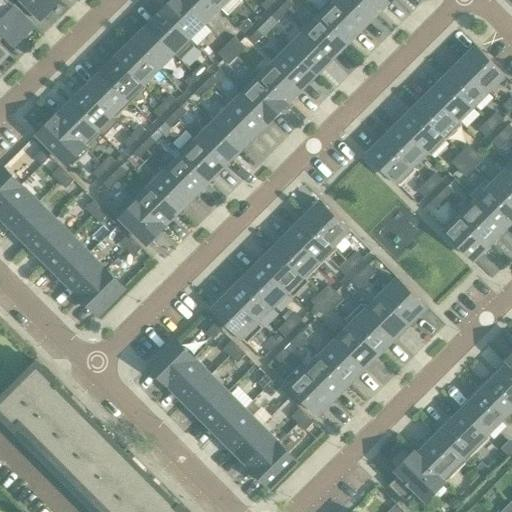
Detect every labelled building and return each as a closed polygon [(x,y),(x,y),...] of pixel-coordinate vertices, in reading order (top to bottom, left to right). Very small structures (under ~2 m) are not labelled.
[(0,0),(0,28),(16,45),(34,27),(12,5),(7,0),(0,0)] [(16,0),(24,0),(43,18),(61,1),(60,0),(7,0),(12,5),(16,0)] [(163,13),(189,38),(204,23),(181,0),(176,0),(172,4),(171,3),(163,11),(162,10),(161,10),(163,13)] [(219,8),(211,0),(181,0),(204,23),(219,8)] [(267,11),(276,2),(273,0),(266,0),(261,5),(267,11)] [(287,0),(280,8),(286,13),(294,5),(289,0),(287,0)] [(332,0),(318,14),(346,43),(348,45),(356,37),(354,35),(361,28),(362,27),(338,3),(334,0),(332,0)] [(334,0),(338,3),(362,27),(369,20),(371,22),(379,14),(377,13),(364,0),(334,0)] [(364,0),(377,13),(379,14),(387,7),(385,5),(389,0),(364,0)] [(277,22),(286,13),(280,8),(272,16),(277,22)] [(163,13),(148,28),(173,53),(180,60),(195,45),(189,38),(163,13)] [(302,30),(306,35),(330,59),(331,59),(338,51),(340,53),(348,45),(346,43),(318,14),(302,30)] [(245,33),(253,25),(247,19),(239,28),(245,33)] [(133,43),(158,68),(173,53),(148,28),(133,43)] [(264,35),(258,30),(250,38),(255,44),(264,35)] [(291,49),(315,74),(316,74),(317,76),(325,68),(323,66),(330,59),(306,35),(291,49)] [(232,52),(240,43),(235,38),(226,46),(232,52)] [(133,43),(118,58),(143,83),(158,68),(133,43)] [(240,43),(232,52),(237,57),(245,49),(240,43)] [(223,60),(232,52),(226,46),(218,55),(223,60)] [(488,90),(490,88),(504,74),(477,47),(462,63),(488,90)] [(291,49),(276,64),(301,89),(308,82),(310,84),(317,76),(315,74),(291,49)] [(232,52),(223,60),(228,65),(237,57),(232,52)] [(143,83),(118,58),(102,74),(131,103),(147,87),(143,83)] [(446,78),(473,105),(488,90),(462,63),(446,78)] [(261,79),(260,80),(285,104),(286,103),(300,89),(301,89),(276,64),(261,79)] [(193,74),(198,80),(207,71),(201,66),(193,74)] [(253,72),(238,88),(245,95),(270,120),(269,120),(271,122),(272,121),(272,120),(280,112),(278,111),(285,104),(260,80),(253,72)] [(131,103),(102,74),(86,89),(111,115),(116,119),(131,103)] [(190,88),(198,80),(193,74),(185,83),(190,88)] [(204,85),(209,90),(218,82),(213,76),(204,85)] [(458,121),(458,120),(473,105),(446,78),(431,94),(458,121)] [(201,99),(209,90),(204,85),(196,93),(201,99)] [(111,115),(86,89),(72,104),(97,129),(111,115)] [(463,124),(458,120),(458,121),(431,94),(416,109),(447,140),(463,124)] [(231,109),(230,110),(254,135),(269,120),(270,120),(245,95),(231,109)] [(162,105),(168,110),(176,102),(171,96),(162,105)] [(511,96),(503,106),(510,113),(511,110),(511,96)] [(86,148),(94,140),(101,133),(97,129),(72,104),(57,119),(86,148)] [(159,119),(168,110),(162,105),(154,113),(159,119)] [(173,116),(178,121),(187,112),(181,107),(173,116)] [(426,152),(430,156),(447,140),(416,109),(400,124),(427,151),(426,152)] [(230,110),(214,125),(239,150),(241,152),(249,144),(247,142),(253,136),(254,135),(230,110)] [(488,120),(495,127),(504,119),(497,112),(488,120)] [(170,129),(178,121),(173,116),(164,124),(170,129)] [(57,119),(55,117),(38,133),(72,167),(89,151),(86,148),(57,119)] [(479,129),(486,136),(495,127),(488,120),(479,129)] [(413,166),(426,152),(427,151),(400,124),(385,139),(412,166),(413,166)] [(200,140),(199,140),(224,165),(231,158),(233,160),(241,152),(239,150),(214,125),(214,126),(200,140)] [(501,134),(508,141),(511,137),(511,127),(510,125),(501,134)] [(145,132),(140,127),(132,135),(137,140),(145,132)] [(493,142),(500,149),(508,141),(501,134),(493,142)] [(137,140),(132,135),(123,143),(128,149),(137,140)] [(195,135),(178,151),(183,156),(184,156),(208,180),(210,182),(218,175),(216,173),(221,168),(224,165),(199,140),(200,140),(195,135)] [(156,143),(151,137),(142,146),(148,151),(156,143)] [(417,170),(413,166),(412,166),(385,139),(369,155),(400,187),(417,170)] [(460,154),(467,161),(476,152),(469,145),(460,154)] [(148,151),(142,146),(134,154),(139,160),(148,151)] [(35,158),(42,165),(51,156),(44,149),(35,158)] [(467,161),(475,168),(484,160),(476,152),(467,161)] [(451,162),(459,170),(467,161),(460,154),(451,162)] [(169,170),(168,171),(193,196),(201,188),(203,190),(210,182),(208,180),(184,156),(183,156),(182,158),(169,170)] [(101,165),(106,171),(115,162),(110,157),(101,165)] [(459,170),(466,177),(475,168),(467,161),(459,170)] [(98,179),(106,171),(101,165),(93,174),(98,179)] [(52,175),(59,182),(67,173),(60,166),(52,175)] [(0,208),(22,186),(3,168),(0,171),(0,208)] [(112,176),(117,182),(126,173),(120,168),(112,176)] [(511,175),(508,171),(507,172),(503,168),(489,182),(511,205),(511,175)] [(168,171),(153,186),(178,211),(180,213),(188,205),(186,203),(193,196),(168,171)] [(59,182),(66,189),(75,181),(67,173),(59,182)] [(427,181),(434,189),(443,180),(436,173),(427,181)] [(109,190),(117,182),(112,176),(103,185),(109,190)] [(418,190),(425,197),(434,189),(427,181),(418,190)] [(511,220),(511,205),(489,182),(488,183),(486,181),(471,197),(476,202),(477,201),(504,228),(511,220)] [(0,208),(0,214),(13,228),(38,203),(22,186),(0,208)] [(139,200),(138,201),(163,226),(170,219),(172,221),(180,213),(178,211),(153,186),(152,187),(139,200)] [(440,195),(447,202),(456,193),(449,186),(440,195)] [(431,203),(438,211),(447,202),(440,195),(431,203)] [(134,196),(117,212),(122,217),(149,244),(158,234),(156,232),(160,229),(163,226),(138,201),(139,200),(134,196)] [(86,209),(93,216),(101,207),(94,200),(86,209)] [(462,217),(489,244),(504,228),(477,201),(476,202),(462,216),(462,217)] [(333,245),(334,244),(349,229),(322,202),(306,218),(333,245)] [(13,228),(30,245),(55,220),(38,203),(13,228)] [(93,216),(100,223),(109,215),(101,207),(93,216)] [(489,244),(462,217),(462,216),(458,212),(442,228),(473,259),(489,244)] [(338,249),(334,244),(333,245),(306,218),(291,233),(322,265),(338,249)] [(30,245),(47,261),(72,237),(55,220),(30,245)] [(276,249),(307,280),(322,265),(291,233),(276,249)] [(119,243),(127,250),(135,241),(128,234),(119,243)] [(47,261),(63,278),(88,253),(72,237),(47,261)] [(127,250),(134,257),(142,248),(135,241),(127,250)] [(308,282),(306,280),(307,280),(276,249),(260,264),(285,289),(293,298),(308,282)] [(348,260),(355,267),(364,258),(357,251),(348,260)] [(63,278),(80,295),(105,270),(88,253),(63,278)] [(339,269),(346,276),(355,267),(348,260),(339,269)] [(270,304),(285,289),(260,264),(245,279),(270,304)] [(361,273),(368,281),(377,272),(370,264),(361,273)] [(79,296),(98,314),(123,288),(105,270),(80,295),(79,296)] [(352,282),(359,290),(368,281),(361,273),(352,282)] [(270,304),(245,279),(230,294),(254,319),(270,304)] [(383,295),(410,322),(426,306),(399,279),(383,295)] [(320,293),(327,301),(336,292),(329,284),(320,293)] [(327,301),(335,308),(344,300),(336,292),(327,301)] [(311,302),(319,309),(327,301),(320,293),(311,302)] [(266,331),(254,320),(254,319),(230,294),(214,310),(250,347),(266,331)] [(368,311),(394,337),(410,322),(383,295),(368,311)] [(319,309),(326,317),(335,308),(327,301),(319,309)] [(394,337),(368,311),(367,311),(361,306),(348,319),(354,325),(353,326),(379,353),(394,337)] [(287,321),(294,328),(303,319),(296,312),(287,321)] [(278,330),(285,337),(294,328),(287,321),(278,330)] [(206,332),(214,339),(222,331),(215,323),(206,332)] [(300,334),(307,341),(316,332),(309,325),(300,334)] [(338,342),(364,368),(379,353),(353,326),(338,342)] [(291,343),(298,350),(307,341),(300,334),(291,343)] [(263,345),(270,352),(280,343),(272,335),(263,345)] [(223,349),(231,356),(239,348),(232,340),(223,349)] [(169,385),(169,384),(194,360),(176,341),(150,367),(169,385)] [(322,357),(349,383),(364,368),(338,342),(322,357)] [(231,356),(238,363),(246,355),(239,348),(231,356)] [(276,359),(283,366),(292,356),(285,349),(276,359)] [(307,372),(333,398),(349,383),(322,357),(307,372)] [(169,384),(186,401),(211,376),(194,360),(169,384)] [(49,382),(35,368),(38,365),(34,361),(0,394),(0,407),(104,511),(179,511),(178,511),(180,508),(176,504),(174,506),(54,385),(56,383),(52,379),(49,382)] [(333,398),(307,372),(301,366),(285,382),(317,414),(333,398)] [(482,384),(509,412),(511,408),(511,368),(509,366),(495,379),(491,375),(482,384)] [(257,383),(264,390),(273,381),(266,374),(257,383)] [(186,401),(203,418),(228,393),(211,376),(186,401)] [(264,390),(272,397),(280,389),(273,381),(264,390)] [(487,435),(509,412),(482,384),(472,394),(476,398),(463,411),(487,435)] [(203,418),(219,434),(244,410),(228,393),(203,418)] [(291,417),(298,424),(307,415),(300,408),(291,417)] [(219,434),(236,451),(261,426),(244,410),(219,434)] [(489,437),(487,435),(463,411),(449,425),(446,421),(436,430),(467,461),(489,437)] [(298,424),(306,431),(314,422),(307,415),(298,424)] [(236,451),(253,468),(278,443),(261,426),(236,451)] [(417,457),(444,484),(467,461),(436,430),(426,440),(430,444),(418,456),(417,457)] [(270,487),(296,461),(278,443),(253,468),(252,469),(270,487)] [(444,484),(417,457),(418,456),(414,452),(404,462),(408,467),(389,486),(406,502),(418,491),(428,501),(444,484)]
